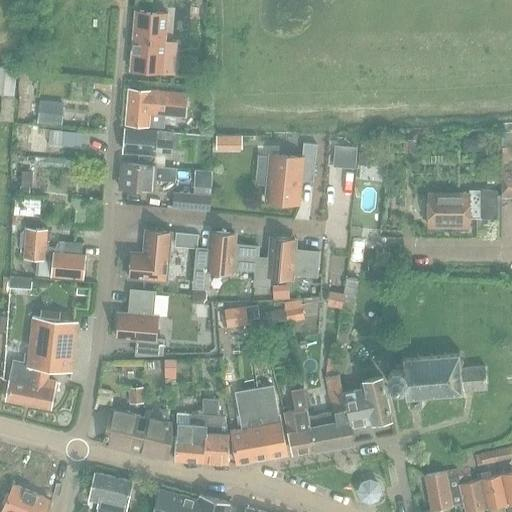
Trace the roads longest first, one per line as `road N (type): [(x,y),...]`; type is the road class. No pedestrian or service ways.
road 1 (residential): [(77,449),(96,358),(108,212)]
road 2 (residential): [(241,478),(393,440),(406,511)]
road 3 (residential): [(108,212),(324,228)]
road 4 (residential): [(108,212),(125,0)]
road 5 (tertiary): [(241,478),(77,449)]
